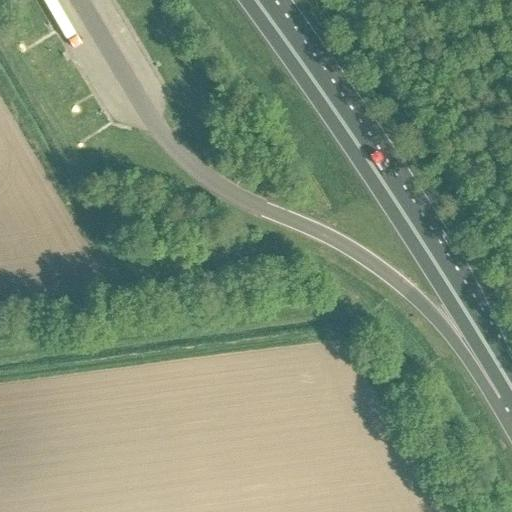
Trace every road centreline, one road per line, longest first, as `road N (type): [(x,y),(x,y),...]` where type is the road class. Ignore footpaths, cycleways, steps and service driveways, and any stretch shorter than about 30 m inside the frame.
road 1 (trunk): [(511,387),(256,0)]
road 2 (trunk): [(206,174),(383,270),(511,394)]
